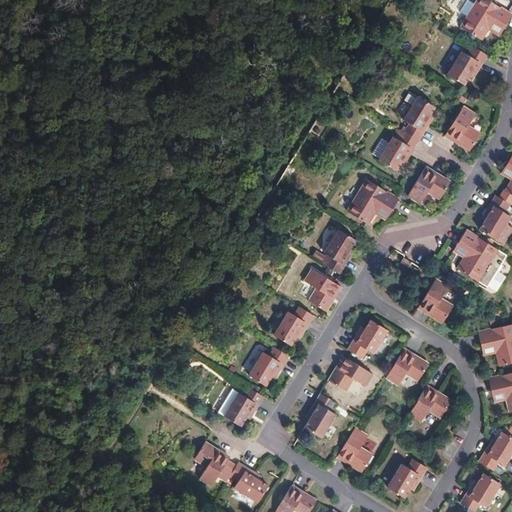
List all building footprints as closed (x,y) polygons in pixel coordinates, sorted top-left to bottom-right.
[(465,0),(462,0),(457,10),(464,15),(471,4),(465,0)] [(486,25),(491,17),(502,23),(509,12),(489,0),(473,0),(471,4),(464,15),(458,24),(479,37),(486,25)] [(497,31),(502,23),(491,17),(486,25),(497,31)] [(472,67),(475,69),(485,52),(471,43),(465,52),(460,49),(446,71),(462,82),(468,73),(472,67)] [(426,122),(427,121),(423,119),(427,112),(432,103),(416,94),(402,117),(408,120),(403,128),(417,137),(426,122)] [(472,111),(460,104),(443,132),(455,140),(467,147),(477,131),(465,123),(472,111)] [(431,115),(427,112),(423,119),(427,121),(431,115)] [(398,159),(402,152),(407,155),(408,153),(417,137),(403,128),(397,138),(392,134),(377,158),(393,168),(398,159)] [(511,166),(511,175),(511,177),(504,188),(502,187),(498,194),(508,201),(511,195),(511,151),(505,162),(511,166)] [(402,161),(407,155),(402,152),(398,159),(402,161)] [(500,170),(511,177),(511,175),(511,166),(505,162),(500,170)] [(438,195),(449,178),(436,170),(424,163),(406,193),(418,200),(426,188),(438,195)] [(379,200),(390,206),(397,196),(393,193),(366,177),(346,208),(366,220),(373,209),(379,200)] [(478,226),(494,236),(505,219),(509,214),(503,210),(508,201),(498,194),(494,192),(483,209),(487,211),(483,217),(478,226)] [(385,215),(390,206),(379,200),(373,209),(385,215)] [(511,225),(511,223),(505,219),(494,236),(501,241),(511,225)] [(467,244),(462,253),(455,264),(475,277),(484,282),(504,251),(494,245),(463,226),(456,237),(467,244)] [(345,252),(349,245),(354,236),(338,227),(324,250),(329,253),(324,262),(338,271),(349,254),(345,252)] [(451,245),(462,253),(467,244),(456,237),(451,245)] [(401,259),(409,264),(411,260),(403,255),(401,259)] [(326,308),(340,284),(311,267),(304,278),(316,286),(308,298),(326,308)] [(448,284),(436,276),(418,305),(442,320),(453,303),(441,296),(448,284)] [(298,327),(302,330),(312,313),(298,304),(293,312),(287,309),(273,332),(289,342),(294,333),(298,327)] [(358,332),(348,348),(361,356),(367,348),(369,350),(384,327),(371,319),(365,328),(362,334),(358,332)] [(491,341),(493,350),(496,363),(511,359),(511,330),(510,322),(487,327),(474,330),(478,344),(491,341)] [(372,352),(387,329),(384,327),(369,350),(372,352)] [(480,353),(493,350),(491,341),(478,344),(480,353)] [(273,367),(278,370),(288,354),(273,345),(268,354),(261,350),(248,372),(264,382),(270,373),(273,367)] [(404,349),(387,378),(399,385),(406,373),(418,380),(429,364),(404,349)] [(343,388),(359,365),(344,356),(329,379),(343,388)] [(357,381),(365,369),(359,365),(343,388),(346,390),(353,378),(357,381)] [(274,376),(278,370),(273,367),(270,373),(274,376)] [(365,369),(357,381),(365,385),(372,373),(365,369)] [(504,387),(507,396),(510,410),(511,409),(511,370),(488,376),(491,389),(504,387)] [(263,394),(249,385),(247,388),(262,396),(263,394)] [(428,386),(410,415),(422,422),(430,409),(442,416),(452,400),(428,386)] [(493,399),(507,396),(504,387),(491,389),(493,399)] [(223,413),(239,422),(245,414),(249,408),(253,410),(262,396),(247,388),(243,393),(237,390),(223,413)] [(335,401),(321,392),(311,409),(314,411),(310,418),(309,419),(319,424),(329,409),(335,401)] [(249,417),(253,410),(249,408),(245,414),(249,417)] [(321,425),(325,428),(335,413),(329,409),(319,424),(321,425)] [(336,414),(335,413),(325,428),(327,429),(336,414)] [(305,426),(322,437),(327,429),(325,428),(321,425),(319,424),(309,419),(305,426)] [(367,434),(355,427),(346,440),(359,447),(367,434)] [(511,449),(511,436),(502,430),(496,440),(493,445),(489,443),(479,459),(493,468),(499,460),(504,463),(511,449)] [(359,447),(346,440),(337,455),(361,471),(371,455),(359,447)] [(226,461),(228,457),(203,441),(193,458),(205,465),(197,477),(210,485),(216,477),(224,482),(228,476),(234,466),(226,461)] [(426,467),(413,459),(407,467),(401,463),(397,470),(413,479),(417,481),(426,467)] [(256,500),(266,484),(257,479),(251,475),(253,471),(237,461),(234,466),(228,476),(237,481),(233,487),(256,500)] [(387,486),(403,496),(409,487),(413,479),(397,470),(387,486)] [(500,482),(484,473),(479,480),(474,488),(471,485),(461,501),(475,510),(479,502),(486,505),(500,482)] [(471,485),(474,488),(479,480),(475,478),(471,485)] [(417,481),(413,479),(409,487),(413,489),(417,481)] [(307,511),(316,499),(292,484),(274,511),(307,511)] [(344,511),(345,511),(351,503),(346,500),(340,509),(344,511)]
